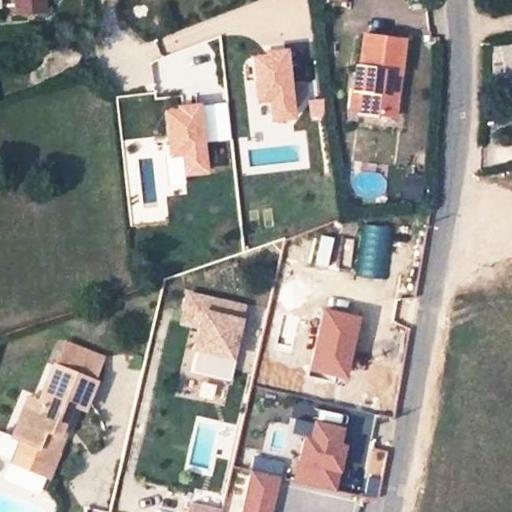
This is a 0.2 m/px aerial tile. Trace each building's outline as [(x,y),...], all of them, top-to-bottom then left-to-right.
[(41,0),(15,0),(17,20),(43,17),(41,0)] [(259,32),(262,45),(282,40),(278,27),(259,32)] [(385,87),(386,67),(397,68),(400,35),(360,31),(358,61),(352,61),(350,84),(360,85),(357,107),(392,112),(395,88),(385,87)] [(386,67),(385,87),(395,88),(397,68),(386,67)] [(357,107),(360,85),(350,84),(348,107),(357,107)] [(359,225),(358,277),(388,277),(390,226),(359,225)] [(190,328),(181,370),(225,380),(243,303),(181,289),(173,324),(190,328)] [(285,322),(276,360),(307,367),(316,330),(285,322)] [(57,369),(92,382),(101,359),(66,345),(57,369)] [(33,400),(24,423),(27,423),(20,442),(11,439),(6,437),(0,439),(0,457),(50,477),(59,453),(66,436),(60,434),(63,425),(69,427),(73,416),(67,414),(67,413),(70,405),(77,408),(84,411),(96,383),(92,382),(57,369),(55,368),(42,403),(35,401),(33,400)] [(20,442),(27,423),(24,423),(33,400),(27,398),(18,420),(11,439),(20,442)] [(342,447),(307,438),(298,483),(332,491),(342,447)] [(270,511),(278,477),(250,471),(241,510),(249,511),(270,511)] [(185,500),(181,511),(216,511),(217,508),(185,500)]
